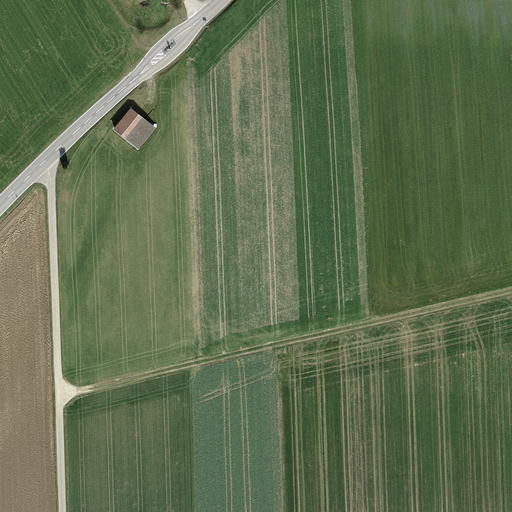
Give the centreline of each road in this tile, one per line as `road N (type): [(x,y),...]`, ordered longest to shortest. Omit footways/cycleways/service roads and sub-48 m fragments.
road 1 (track): [(55,384),(78,393),(511,290)]
road 2 (secondary): [(220,0),(0,205)]
road 3 (track): [(47,158),(55,384)]
road 4 (track): [(61,511),(55,384)]
